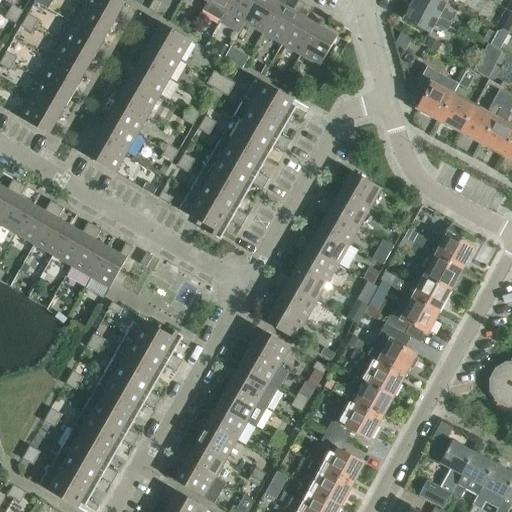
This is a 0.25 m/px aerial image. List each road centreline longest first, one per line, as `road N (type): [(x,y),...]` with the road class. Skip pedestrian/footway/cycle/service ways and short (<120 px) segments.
road 1 (residential): [(376,511),(511,268)]
road 2 (residential): [(115,511),(243,289)]
road 3 (residential): [(243,289),(341,121),(381,97)]
road 4 (residential): [(243,289),(61,182)]
road 5 (residential): [(511,242),(433,195),(400,155),(381,97)]
road 6 (residential): [(61,182),(158,20)]
